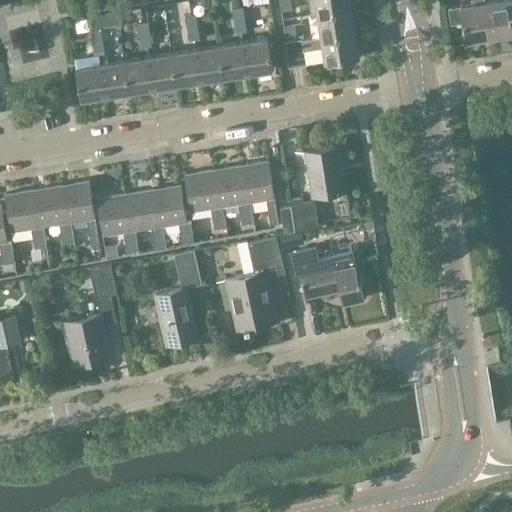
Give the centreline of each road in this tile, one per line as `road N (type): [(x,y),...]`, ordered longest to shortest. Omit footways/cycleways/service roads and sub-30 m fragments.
road 1 (residential): [(0,428),(452,333)]
road 2 (residential): [(0,155),(418,87)]
road 3 (tertiary): [(452,333),(418,87)]
